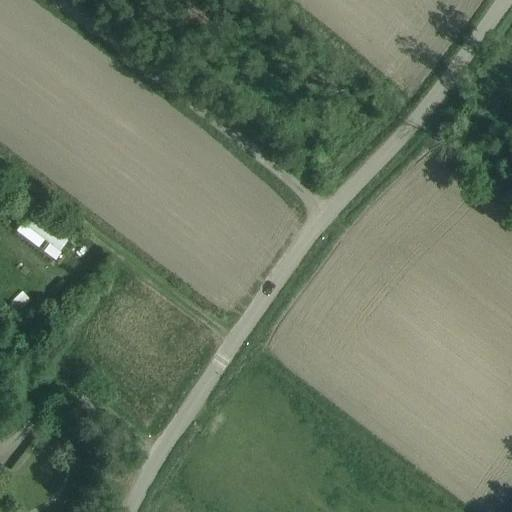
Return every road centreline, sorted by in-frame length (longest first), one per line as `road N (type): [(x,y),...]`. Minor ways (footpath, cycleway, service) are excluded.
road 1 (residential): [(304,229),(225,140),(44,0)]
road 2 (residential): [(127,511),(304,229)]
road 3 (residential): [(304,229),(420,108),(503,0)]
